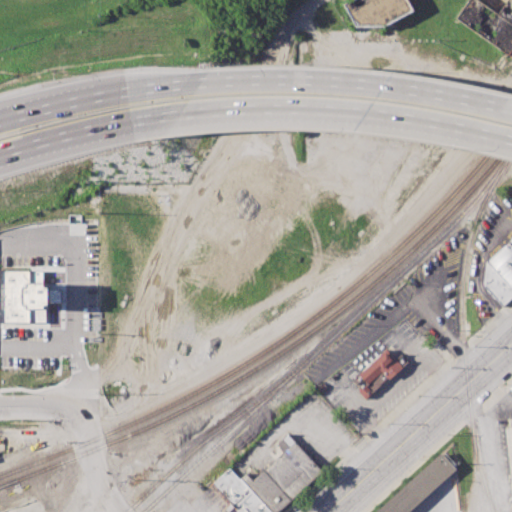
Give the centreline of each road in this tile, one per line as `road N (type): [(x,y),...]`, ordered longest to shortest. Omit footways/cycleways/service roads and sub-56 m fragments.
road 1 (motorway): [(188,111),(349,123),(511,151)]
road 2 (motorway): [(511,118),(356,91),(202,87)]
road 3 (secondary): [(511,343),(329,511)]
road 4 (motorway): [(0,149),(188,111)]
road 5 (motorway): [(126,95),(0,123)]
